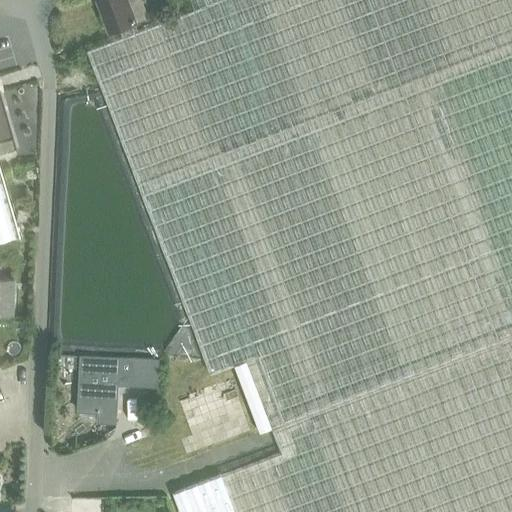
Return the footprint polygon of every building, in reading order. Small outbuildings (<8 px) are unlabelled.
[(124,36),(87,50),(102,87),(125,151),(178,289),(205,359),(211,374),(234,365),(246,397),(260,433),(265,431),(274,428),(284,453),(221,477),(199,485),(175,494),(181,511),(511,511),(511,0),(191,0),(195,10),(140,30),(124,36)] [(97,0),(109,31),(149,16),(143,0),(97,0)] [(0,238),(19,233),(0,165),(0,140),(12,137),(0,94),(0,238)] [(0,310),(11,311),(12,289),(12,276),(0,275),(0,310)] [(82,357),(80,410),(82,410),(100,411),(100,421),(118,421),(118,411),(119,383),(138,383),(154,384),(155,360),(133,359),(120,358),(82,357)]
